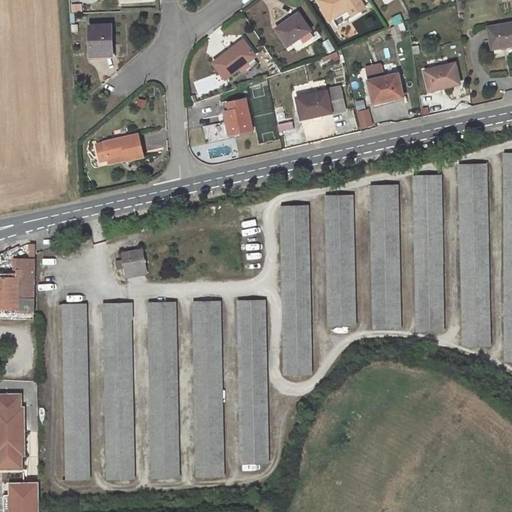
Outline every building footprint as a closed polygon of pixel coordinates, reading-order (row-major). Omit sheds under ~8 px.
[(326,23),(354,4),(350,0),(322,0),(314,6),(326,23)] [(335,27),(350,17),(346,11),(331,21),(335,27)] [(401,14),(391,16),(393,26),(390,27),(391,35),(405,32),(401,14)] [(280,53),(301,39),(290,22),(268,37),(280,53)] [(490,49),(511,44),(511,22),(485,28),(490,49)] [(90,57),(110,56),(107,25),(87,26),(90,57)] [(329,53),(335,50),(329,39),(322,42),(329,53)] [(227,79),(247,64),(236,49),(216,64),(227,79)] [(367,77),(384,72),(381,62),(364,66),(367,77)] [(428,92),(445,87),(440,70),(412,78),(417,97),(429,94),(428,92)] [(367,110),(395,103),(389,80),(361,87),(367,110)] [(138,98),(136,106),(145,108),(147,100),(138,98)] [(291,125),(322,118),(317,98),(286,105),(291,125)] [(354,102),(357,109),(366,106),(363,99),(354,102)] [(275,109),(278,122),(286,120),(282,107),(275,109)] [(227,138),(249,132),(244,111),(222,116),(227,138)] [(200,131),(213,128),(211,121),(198,124),(200,131)] [(121,155),(123,162),(140,158),(135,135),(101,143),(105,159),(121,155)] [(511,354),(511,150),(500,151),(502,355),(511,354)] [(121,155),(105,159),(106,166),(123,162),(121,155)] [(486,338),(484,161),(459,162),(460,339),(486,338)] [(442,330),(440,172),(414,172),(415,330),(442,330)] [(399,326),(397,181),(370,181),(372,326),(399,326)] [(354,322),(354,192),(326,192),(327,322),(354,322)] [(313,371),(309,201),(281,202),(284,371),(313,371)] [(146,272),(141,250),(122,254),(125,276),(146,272)] [(0,318),(35,320),(34,267),(15,268),(15,277),(0,277),(0,318)] [(268,462),(264,301),(238,301),(240,463),(268,462)] [(226,477),(222,302),(195,303),(199,478),(226,477)] [(181,479),(176,303),(148,304),(153,480),(181,479)] [(137,480),(132,304),(104,305),(109,481),(137,480)] [(93,482),(89,306),(60,307),(65,483),(93,482)] [(22,407),(22,393),(0,393),(0,470),(23,470),(23,457),(25,456),(25,407),(22,407)] [(7,480),(7,492),(2,492),(3,511),(38,511),(38,479),(7,480)]
